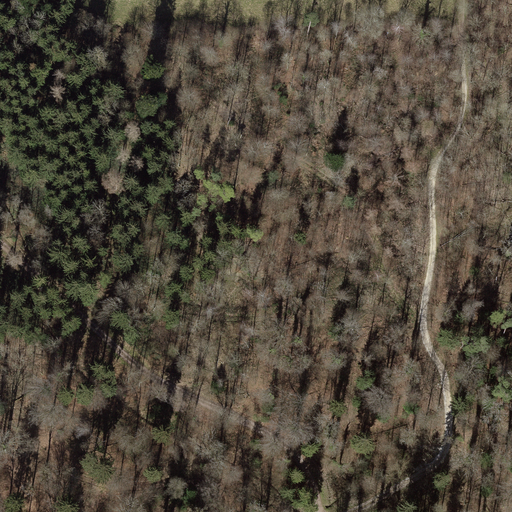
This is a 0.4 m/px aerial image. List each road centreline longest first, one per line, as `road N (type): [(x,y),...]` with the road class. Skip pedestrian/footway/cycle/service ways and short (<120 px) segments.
road 1 (track): [(461,45),(464,114),(430,176),(434,232),(423,311),(451,408),(449,432),(443,455),(421,476),(352,511)]
road 2 (track): [(319,511),(296,450),(148,372),(0,241)]
road 3 (track): [(461,23),(234,19)]
